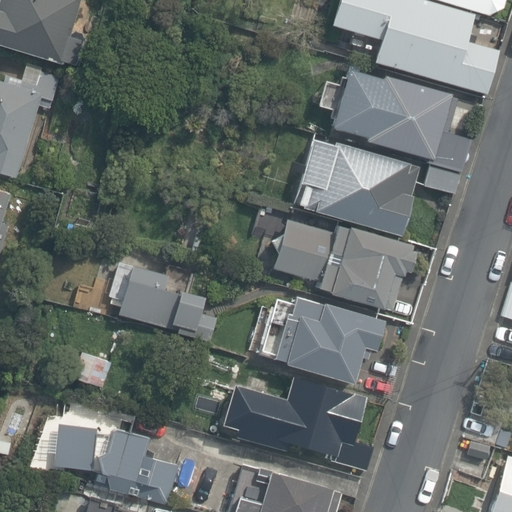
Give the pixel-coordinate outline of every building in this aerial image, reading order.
[(0,0),(0,43),(54,61),(74,0),(0,0)] [(475,14),(429,0),(341,0),(334,22),(385,37),(377,62),(487,95),(501,51),(467,41),(475,14)] [(450,0),(499,14),(503,0),(450,0)] [(0,171),(8,174),(36,70),(18,65),(15,75),(0,71),(0,171)] [(384,78),(351,69),(335,125),(370,135),(368,140),(436,159),(456,92),(386,73),(384,78)] [(316,139),(296,204),(405,237),(418,195),(412,193),(420,166),(337,141),(336,145),(316,139)] [(337,232),(289,219),(275,267),(323,280),(321,287),(385,306),(395,272),(407,276),(409,268),(415,270),(421,252),(414,250),(416,244),(340,223),(337,232)] [(115,274),(105,309),(155,323),(157,318),(168,321),(165,330),(202,340),(206,324),(188,319),(193,300),(163,292),(164,287),(115,274)] [(511,280),(506,279),(496,315),(511,319),(511,280)] [(322,320),(290,310),(276,358),(356,382),(367,346),(379,349),(388,320),(327,302),(322,320)] [(236,383),(225,422),(241,427),(239,435),(288,449),(290,442),(334,454),(332,460),(362,469),(370,442),(357,438),(370,396),(295,375),(288,398),(236,383)] [(91,472),(88,485),(166,501),(175,460),(128,450),(132,432),(55,416),(45,462),(91,472)] [(511,511),(511,455),(508,454),(489,511),(511,511)] [(329,511),(337,487),(273,468),(260,511),(329,511)]
